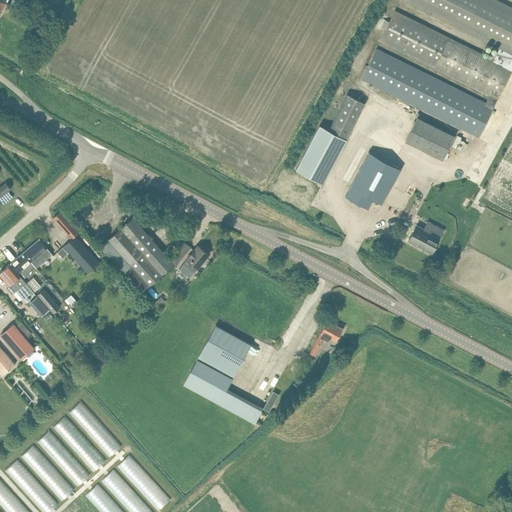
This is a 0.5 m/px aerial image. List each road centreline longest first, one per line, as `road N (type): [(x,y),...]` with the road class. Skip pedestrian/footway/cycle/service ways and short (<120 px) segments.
road 1 (secondary): [(511,369),(89,148)]
road 2 (unclassified): [(0,239),(57,190),(89,148)]
